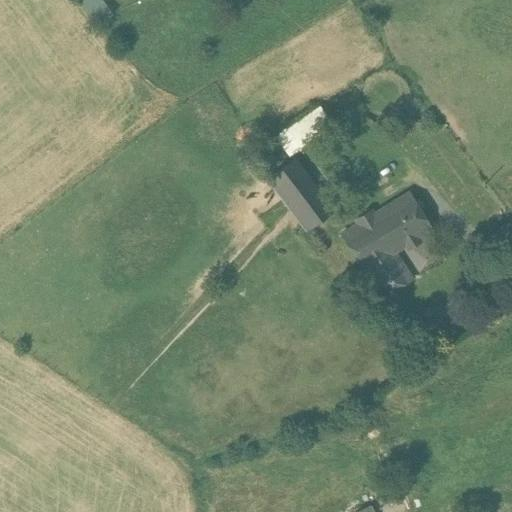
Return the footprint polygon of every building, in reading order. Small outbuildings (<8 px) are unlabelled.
[(113,14),(102,0),(80,0),(98,24),(113,14)] [(308,117),(287,131),(295,144),(316,131),(308,117)] [(332,208),(295,159),(269,178),(306,227),(332,208)] [(408,195),(374,216),(394,249),(429,228),(408,195)] [(374,216),(345,234),(384,293),(409,277),(392,250),(394,249),(374,216)]
